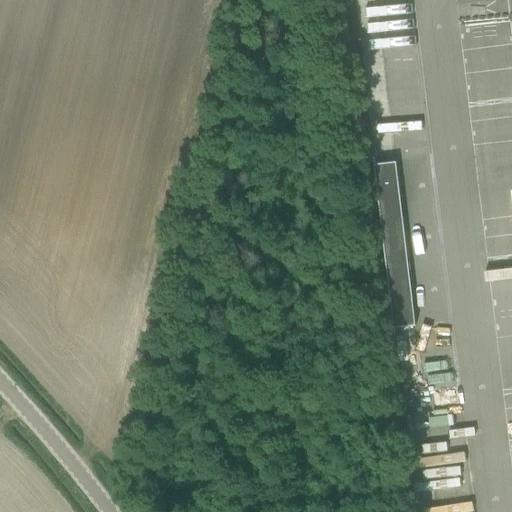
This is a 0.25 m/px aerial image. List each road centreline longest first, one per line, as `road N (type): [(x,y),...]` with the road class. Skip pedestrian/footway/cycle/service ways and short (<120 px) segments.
road 1 (unknown): [(500,511),(481,188),(480,29),(491,0)]
road 2 (unclassified): [(118,511),(0,372)]
